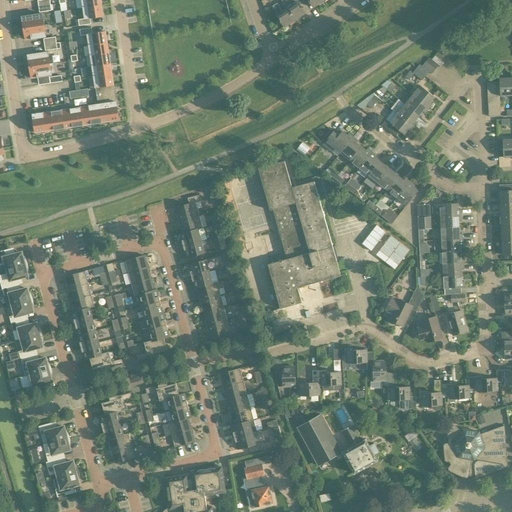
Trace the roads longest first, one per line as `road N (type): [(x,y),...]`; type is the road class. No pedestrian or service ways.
road 1 (residential): [(160,241),(41,275),(99,486)]
road 2 (residential): [(486,280),(488,335),(477,350),(420,363),(379,335),(353,329),(271,353)]
road 3 (residential): [(137,126),(25,151),(0,4)]
road 4 (residential): [(407,157),(466,81),(479,80),(483,186)]
road 5 (residential): [(99,486),(214,450),(193,363)]
road 6 (residential): [(275,53),(211,96),(137,126)]
road 7 (residential): [(137,126),(118,0)]
road 8 (residential): [(193,363),(160,241)]
